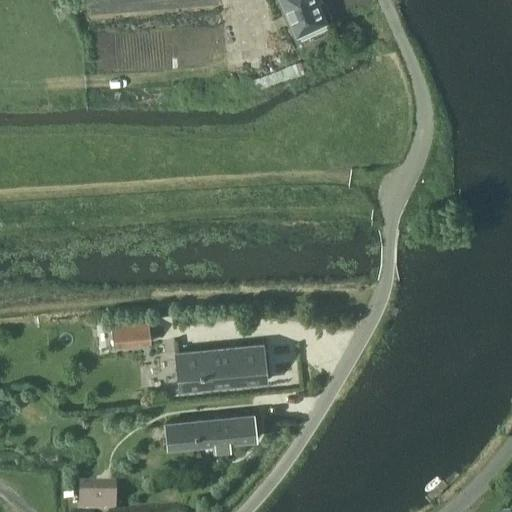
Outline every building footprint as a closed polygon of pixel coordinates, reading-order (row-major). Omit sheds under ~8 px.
[(317,0),(281,0),(295,31),(325,17),(317,0)] [(111,324),(113,346),(151,343),(149,320),(111,324)] [(180,387),(267,379),(264,343),(176,352),(180,387)] [(229,439),(256,437),(254,412),(166,421),(168,445),(216,440),(217,449),(230,447),(229,439)] [(115,485),(80,485),(80,510),(115,510),(115,485)]
